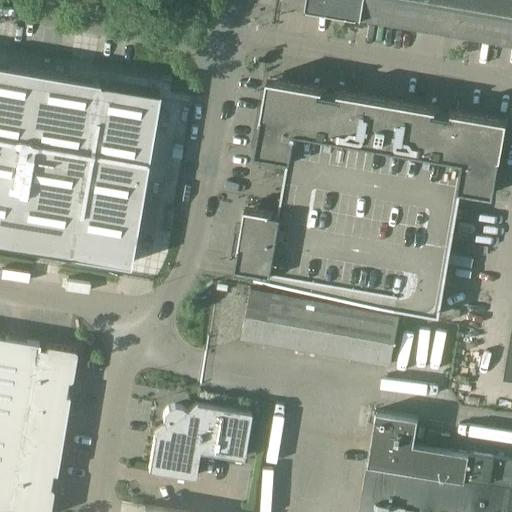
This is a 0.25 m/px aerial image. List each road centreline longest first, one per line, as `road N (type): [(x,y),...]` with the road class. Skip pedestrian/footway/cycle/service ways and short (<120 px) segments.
road 1 (unclassified): [(130,324),(186,286),(229,49)]
road 2 (unclassified): [(229,49),(0,9)]
road 3 (unclassified): [(130,324),(96,511)]
road 4 (unclassified): [(0,301),(130,324)]
